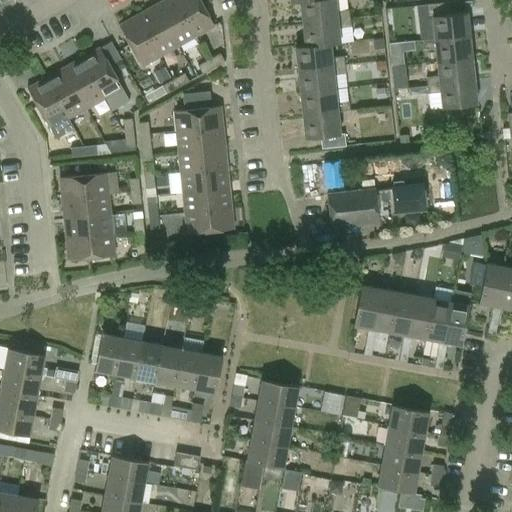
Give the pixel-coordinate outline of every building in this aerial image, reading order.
[(174,0),(163,0),(154,5),(177,47),(195,37),(174,0)] [(198,0),(174,0),(195,37),(214,26),(198,0)] [(335,12),(333,0),(312,0),(289,2),(289,3),(299,2),(302,24),(349,19),(348,10),(335,12)] [(431,17),(434,39),(468,36),(466,13),(450,14),(449,2),(425,5),(427,18),(431,17)] [(160,56),(177,47),(154,5),(136,15),(160,56)] [(141,67),(160,56),(136,15),(118,25),(141,67)] [(350,27),(349,19),(302,24),(304,46),(294,47),(294,48),(339,43),(337,29),(350,27)] [(435,48),(436,62),(471,58),(468,36),(434,39),(421,40),(422,49),(435,48)] [(339,43),(294,48),(297,70),(344,66),(343,57),(332,58),(331,45),(339,43)] [(401,43),(388,44),(391,67),(404,66),(402,51),(401,43)] [(99,48),(80,58),(103,99),(122,89),(99,48)] [(219,54),(208,60),(213,68),(224,62),(219,54)] [(80,58),(63,68),(86,109),(103,99),(80,58)] [(425,77),(426,86),(473,81),(471,58),(436,62),(438,76),(425,77)] [(202,74),(213,68),(208,60),(197,66),(202,74)] [(385,61),(375,62),(376,70),(386,69),(385,61)] [(345,74),(344,66),(297,70),(299,93),(334,89),(332,75),(345,74)] [(63,68),(45,78),(68,119),(86,109),(63,68)] [(184,74),(173,80),(177,88),(188,82),(184,74)] [(49,129),(68,119),(45,78),(26,88),(49,129)] [(166,94),(177,88),(173,80),(162,86),(166,94)] [(476,104),(473,81),(426,86),(427,95),(439,93),(441,108),(476,104)] [(299,93),(302,115),(336,112),(349,111),(348,102),(335,103),(334,89),(299,93)] [(173,111),(175,132),(222,127),(220,106),(173,111)] [(339,134),(336,112),(302,115),(304,139),(320,137),(321,149),(345,147),(343,134),(339,134)] [(122,119),(123,133),(133,131),(131,118),(122,119)] [(138,123),(139,136),(148,135),(147,122),(138,123)] [(175,132),(177,152),(224,147),(222,127),(175,132)] [(134,145),(133,131),(123,133),(125,145),(134,145)] [(150,147),(148,135),(139,136),(140,148),(150,147)] [(95,146),(83,147),(84,156),(96,155),(95,146)] [(71,158),(84,156),(83,147),(70,148),(71,158)] [(177,152),(179,172),(226,168),(224,147),(177,152)] [(339,162),(323,164),(326,188),(342,186),(339,162)] [(142,164),(143,176),(153,175),(151,163),(142,164)] [(179,172),(181,193),(228,188),(226,168),(179,172)] [(116,172),(106,173),(59,178),(61,199),(108,194),(118,193),(116,172)] [(154,188),(153,175),(143,176),(145,189),(154,188)] [(128,179),(130,192),(139,191),(138,178),(128,179)] [(392,210),(423,207),(421,183),(390,186),(390,188),(374,190),(374,188),(326,193),(330,227),(378,222),(375,200),(391,198),(392,210)] [(181,193),(184,213),(231,208),(228,188),(181,193)] [(140,204),(139,191),(130,192),(131,204),(140,204)] [(61,199),(63,219),(110,214),(108,194),(61,199)] [(146,204),(148,217),(157,216),(156,203),(146,204)] [(233,229),(231,208),(184,213),(186,234),(233,229)] [(112,235),(110,214),(63,219),(65,239),(112,235)] [(158,229),(157,216),(148,217),(149,230),(158,229)] [(133,220),(134,232),(143,231),(142,219),(133,220)] [(144,244),(143,231),(134,232),(135,245),(144,244)] [(114,256),(112,235),(65,239),(67,260),(114,256)] [(463,239),(460,254),(483,258),(479,235),(463,239)] [(424,247),(422,260),(437,262),(440,250),(424,247)] [(478,304),(492,307),(496,307),(504,267),(485,264),(478,304)] [(511,268),(504,267),(496,307),(492,307),(490,319),(498,320),(500,308),(511,310),(511,268)] [(352,327),(367,329),(371,330),(378,289),(360,286),(352,327)] [(396,292),(378,289),(371,330),(367,329),(365,342),(373,344),(375,331),(389,333),(396,292)] [(389,333),(402,336),(406,337),(414,295),(396,292),(389,333)] [(402,336),(400,349),(408,351),(410,337),(424,340),(432,298),(414,295),(406,337),(402,336)] [(449,302),(432,298),(424,340),(438,342),(442,343),(449,302)] [(438,342),(436,356),(443,357),(445,344),(461,346),(468,305),(449,302),(442,343),(438,342)] [(495,334),(498,320),(490,319),(487,333),(495,334)] [(94,371),(114,375),(121,338),(101,334),(94,371)] [(141,341),(121,338),(114,375),(134,379),(141,341)] [(161,345),(141,341),(134,379),(154,382),(161,345)] [(371,358),(373,344),(365,342),(362,356),(371,358)] [(181,349),(161,345),(154,382),(174,386),(181,349)] [(7,349),(3,370),(41,377),(45,356),(7,349)] [(201,352),(181,349),(174,386),(194,390),(201,352)] [(406,364),(408,351),(400,349),(398,363),(406,364)] [(222,356),(201,352),(194,390),(215,394),(222,356)] [(441,371),(443,357),(436,356),(433,369),(441,371)] [(64,380),(64,381),(75,383),(77,372),(55,367),(53,378),(64,380)] [(3,370),(0,385),(0,389),(37,396),(41,377),(3,370)] [(261,380),(257,401),(294,408),(298,387),(261,380)] [(74,393),(75,383),(64,381),(63,391),(74,393)] [(113,381),(111,396),(109,407),(118,408),(120,398),(123,382),(113,381)] [(233,384),(230,396),(241,398),(243,386),(233,384)] [(0,389),(0,409),(33,416),(37,396),(0,389)] [(239,408),(241,398),(230,396),(229,406),(239,408)] [(345,397),(341,415),(355,418),(355,417),(357,411),(359,400),(345,397)] [(130,398),(127,410),(148,414),(150,403),(130,398)] [(257,401),(253,421),(290,428),(294,408),(257,401)] [(161,405),(150,403),(148,414),(159,416),(161,405)] [(192,405),(191,410),(190,410),(188,421),(199,423),(201,412),(202,407),(192,405)] [(391,406),(387,426),(425,433),(429,413),(391,406)] [(51,408),(49,419),(60,421),(62,410),(51,408)] [(179,408),(177,419),(188,421),(190,410),(179,408)] [(0,430),(29,436),(33,416),(0,409),(0,430)] [(47,429),(58,431),(60,421),(49,419),(47,429)] [(253,421),(250,441),(287,448),(290,428),(253,421)] [(439,424),(437,436),(448,438),(451,426),(439,424)] [(225,426),(223,436),(234,438),(236,427),(225,426)] [(421,453),(425,433),(387,426),(383,446),(421,453)] [(232,449),(234,438),(223,436),(220,447),(232,449)] [(447,448),(448,438),(437,436),(435,445),(447,448)] [(339,440),(336,455),(344,457),(347,441),(339,440)] [(283,468),(287,448),(250,441),(246,461),(283,468)] [(26,449),(6,446),(4,457),(24,460),(26,449)] [(417,473),(421,453),(383,446),(380,466),(417,473)] [(36,451),(26,449),(24,460),(33,462),(36,451)] [(199,457),(175,452),(172,466),(196,470),(199,457)] [(110,456),(106,477),(144,483),(147,463),(110,456)] [(77,460),(75,471),(86,473),(88,461),(77,460)] [(432,464),(430,474),(441,476),(443,467),(432,464)] [(414,493),(417,473),(380,466),(376,486),(414,493)] [(84,483),(86,473),(75,471),(73,481),(84,483)] [(420,485),(428,486),(439,488),(441,476),(430,474),(423,472),(420,485)] [(140,503),(144,483),(106,477),(103,496),(140,503)] [(14,511),(17,496),(0,492),(0,511),(14,511)] [(35,511),(38,499),(17,496),(14,511),(35,511)] [(138,511),(140,503),(103,496),(99,511),(138,511)] [(70,499),(68,510),(77,511),(78,511),(81,501),(70,499)]
